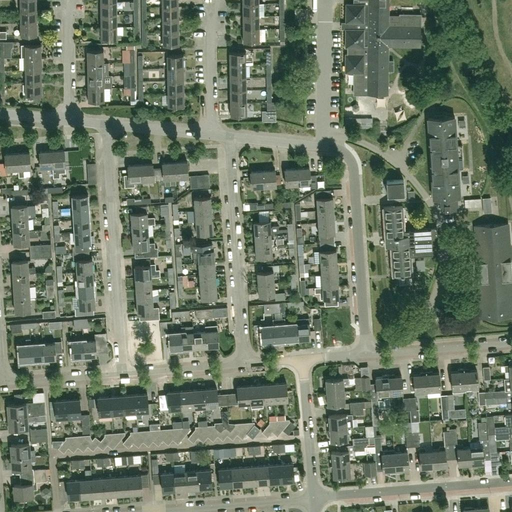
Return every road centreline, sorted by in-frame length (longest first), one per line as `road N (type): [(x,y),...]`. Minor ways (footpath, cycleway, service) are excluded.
road 1 (residential): [(122,373),(106,125)]
road 2 (residential): [(245,364),(228,138)]
road 3 (residential): [(367,354),(351,164),(324,145)]
road 4 (residential): [(154,511),(313,499)]
road 5 (residential): [(324,145),(324,0)]
road 6 (residential): [(367,354),(511,343)]
road 7 (residential): [(313,499),(300,359)]
road 8 (residential): [(211,136),(210,35),(220,0)]
road 9 (residential): [(313,499),(446,489)]
road 10 (residential): [(122,373),(245,364)]
road 11 (residential): [(0,382),(122,373)]
road 12 (residential): [(71,121),(74,0)]
